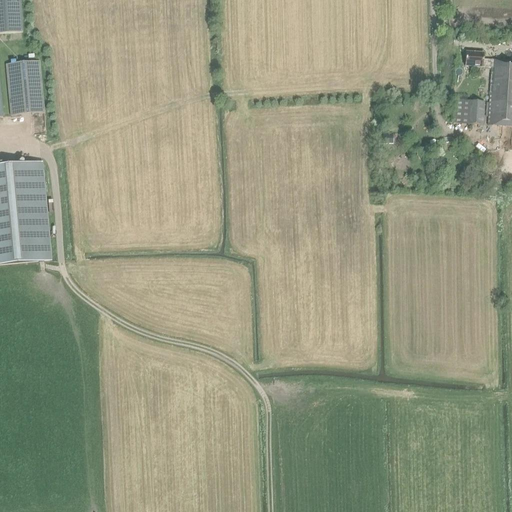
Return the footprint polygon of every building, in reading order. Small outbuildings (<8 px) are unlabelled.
[(0,0),(0,34),(23,33),(20,0),(0,0)] [(511,128),(511,62),(483,61),(483,54),(466,53),(465,67),(483,68),(491,69),(487,126),(511,128)] [(44,114),(40,62),(5,66),(10,117),(44,114)] [(484,103),(454,101),(453,124),(483,126),(484,103)] [(387,138),(387,135),(379,135),(379,146),(387,146),(387,143),(394,143),(394,138),(387,138)] [(0,266),(52,262),(43,163),(0,167),(0,266)]
